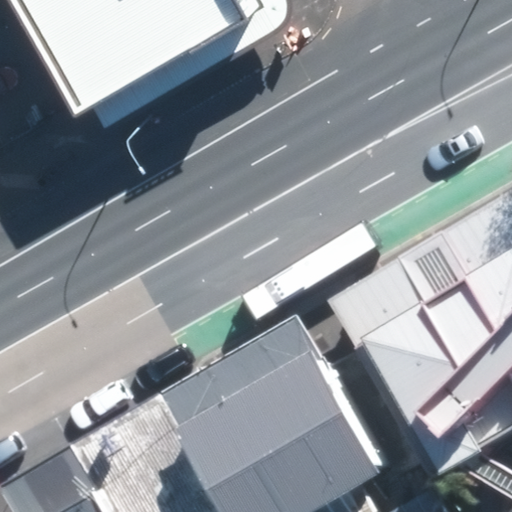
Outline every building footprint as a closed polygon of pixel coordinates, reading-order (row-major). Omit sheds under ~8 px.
[(43,0),(101,98),(269,0),(43,0)] [(511,258),(362,344),(444,488),(511,449),(511,258)] [(320,511),(397,468),(337,365),(190,450),(225,511),(320,511)] [(68,511),(97,495),(67,447),(0,488),(0,496),(9,511),(68,511)] [(225,511),(190,450),(98,503),(102,511),(225,511)] [(463,511),(451,489),(409,511),(463,511)] [(102,511),(98,503),(82,511),(102,511)]
